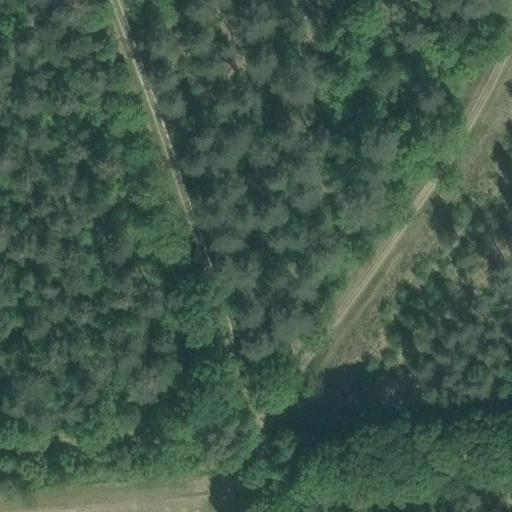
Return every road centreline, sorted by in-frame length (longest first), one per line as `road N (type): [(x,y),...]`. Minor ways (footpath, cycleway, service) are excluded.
road 1 (track): [(279,511),(113,0)]
road 2 (track): [(511,404),(0,440)]
road 3 (track): [(273,422),(511,48)]
